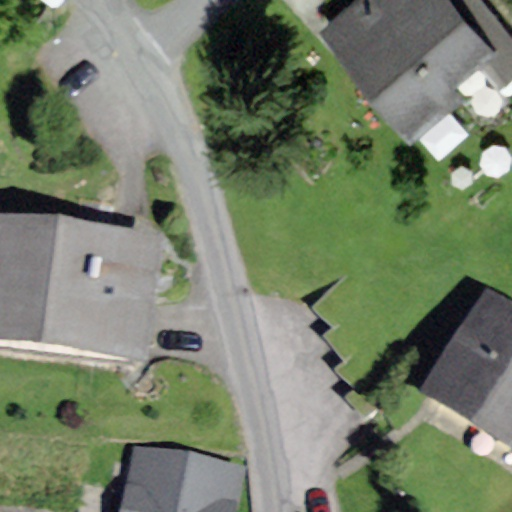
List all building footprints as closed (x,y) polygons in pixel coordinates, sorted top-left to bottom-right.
[(448,0),(353,0),(324,25),(412,129),(497,58),(448,0)] [(156,256),(0,236),(0,355),(141,373),(156,256)] [(511,321),(490,308),(429,409),(511,459),(511,321)] [(231,511),(237,480),(136,462),(127,511),(231,511)] [(0,511),(60,511),(0,499),(0,511)]
